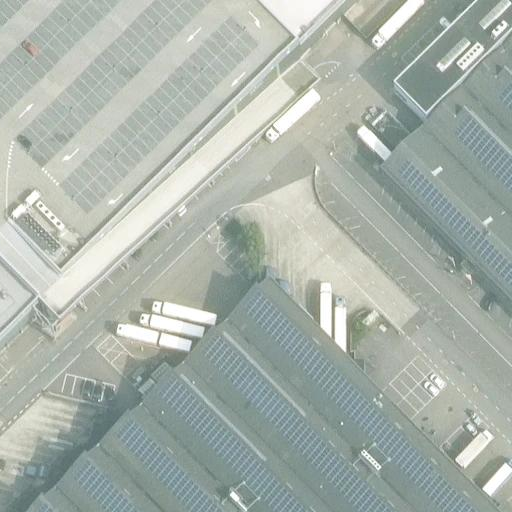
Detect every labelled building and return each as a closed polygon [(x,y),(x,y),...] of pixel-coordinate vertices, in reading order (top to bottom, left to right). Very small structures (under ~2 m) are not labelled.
[(245,0),(0,0),(0,278),(39,317),(54,302),(302,57),(245,0)] [(245,0),(302,57),(334,25),(359,0),(245,0)] [(511,0),(489,0),(393,94),(429,129),(381,176),(511,308),(511,0)] [(0,355),(39,317),(0,278),(0,355)] [(494,511),(366,382),(349,366),(271,286),(262,295),(252,304),(143,412),(134,421),(108,414),(104,431),(94,428),(89,445),(79,442),(75,459),(65,456),(61,473),(51,470),(47,487),(37,485),(33,501),(22,499),(19,511),(494,511)] [(54,302),(39,317),(55,334),(71,319),(54,302)]
